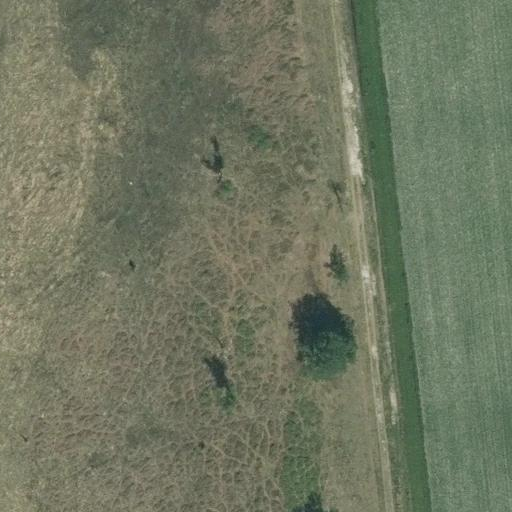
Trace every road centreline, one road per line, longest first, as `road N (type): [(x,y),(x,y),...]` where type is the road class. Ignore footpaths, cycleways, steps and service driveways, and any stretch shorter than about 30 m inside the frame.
road 1 (track): [(359,0),(416,511)]
road 2 (track): [(333,0),(387,511)]
